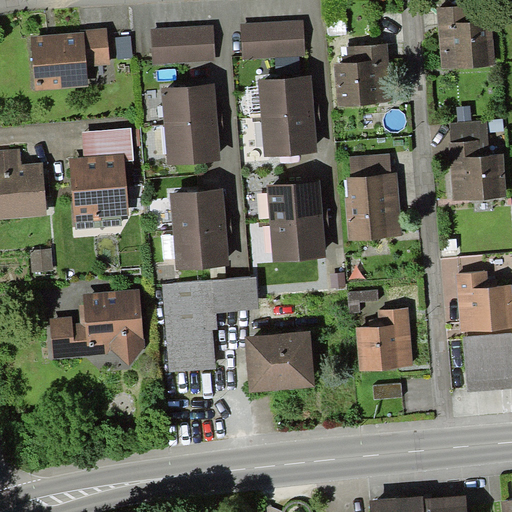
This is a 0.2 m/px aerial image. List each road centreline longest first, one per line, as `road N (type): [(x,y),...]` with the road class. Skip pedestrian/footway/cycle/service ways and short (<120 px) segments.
road 1 (residential): [(449,449),(411,0)]
road 2 (secondary): [(449,449),(139,483),(18,511)]
